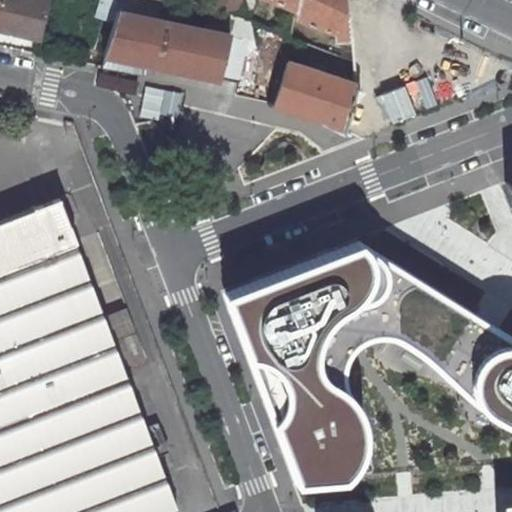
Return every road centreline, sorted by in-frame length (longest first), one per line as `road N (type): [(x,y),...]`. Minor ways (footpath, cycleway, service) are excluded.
road 1 (residential): [(170,254),(511,125)]
road 2 (residential): [(170,254),(264,511)]
road 3 (residential): [(0,79),(100,102),(117,117),(170,254)]
